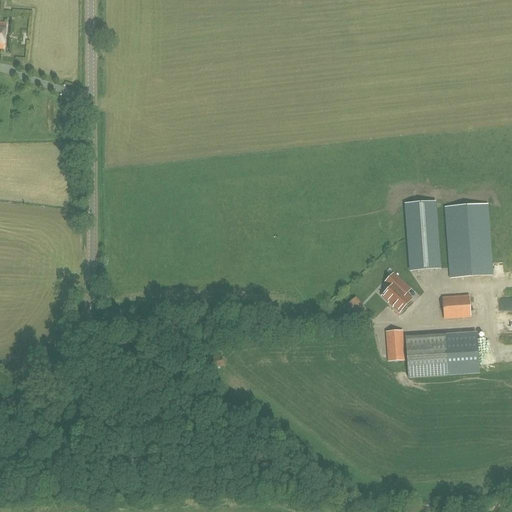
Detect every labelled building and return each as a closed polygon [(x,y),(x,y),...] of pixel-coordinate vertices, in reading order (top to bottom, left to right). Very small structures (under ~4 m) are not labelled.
[(451,279),(492,276),(511,274),(511,150),(461,154),(465,206),(445,208),(451,279)] [(410,271),(440,269),(435,203),(405,205),(410,271)] [(398,314),(402,309),(405,305),(409,301),(404,295),(408,291),(391,275),(383,284),(389,288),(380,298),(398,314)] [(356,296),(347,304),(358,316),(367,309),(356,296)] [(444,319),(471,317),(469,297),(442,298),(444,319)] [(386,332),(388,362),(404,361),(402,331),(386,332)] [(446,335),(406,338),(408,379),(449,376),(446,335)] [(209,371),(224,366),(220,355),(206,360),(209,371)]
